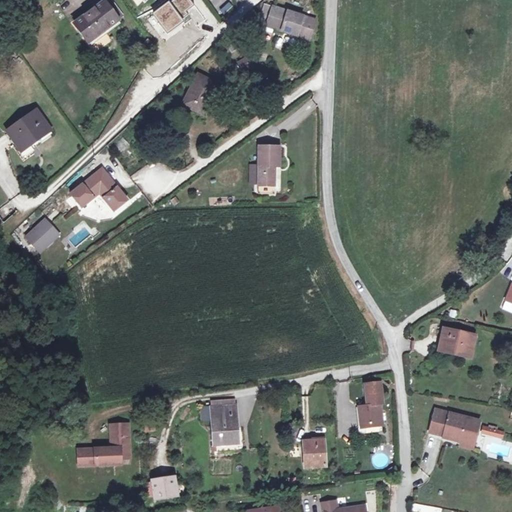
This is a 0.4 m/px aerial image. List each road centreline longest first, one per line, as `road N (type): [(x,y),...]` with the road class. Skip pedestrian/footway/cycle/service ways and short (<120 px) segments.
road 1 (unclassified): [(398,366),(338,246),(325,189),(333,0)]
road 2 (residential): [(28,423),(398,366)]
road 3 (unclassified): [(401,511),(398,366)]
